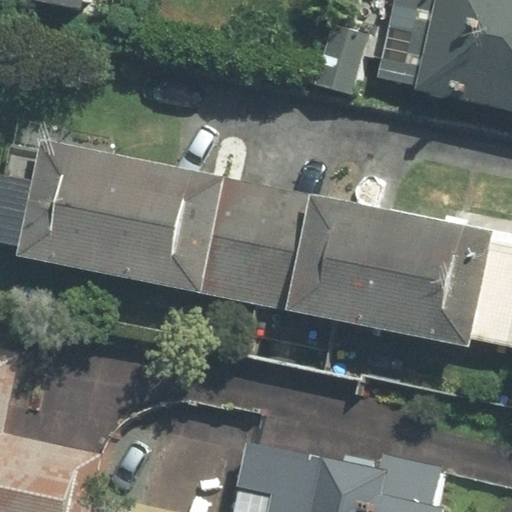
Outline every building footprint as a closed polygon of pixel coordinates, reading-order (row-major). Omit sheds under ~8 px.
[(24,0),(22,11),(94,25),(99,0),(24,0)] [(511,128),(511,0),(405,0),(385,92),(431,102),(430,111),(511,128)] [(511,359),(511,255),(390,231),(392,220),(66,156),(65,163),(20,155),(0,253),(0,258),(37,266),(34,281),(217,318),(219,306),(304,323),(302,335),(489,372),(493,355),(511,359)] [(103,488),(108,463),(13,444),(29,365),(0,359),(0,511),(103,511),(108,489),(103,488)] [(394,477),(262,449),(248,511),(448,511),(456,479),(397,466),(394,477)]
